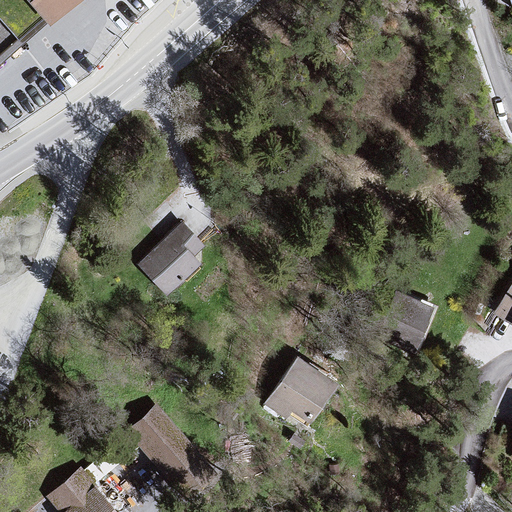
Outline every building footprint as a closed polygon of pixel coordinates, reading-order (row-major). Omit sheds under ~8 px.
[(39,0),(50,12),(63,0),(39,0)] [(180,222),(138,261),(168,289),(207,246),(180,222)] [(511,274),(495,308),(511,317),(511,274)] [(420,344),(437,303),(387,288),(373,328),(420,344)] [(287,350),(263,391),(315,425),(338,380),(287,350)] [(126,423),(183,485),(213,458),(156,396),(126,423)] [(123,511),(83,463),(47,494),(60,511),(123,511)]
